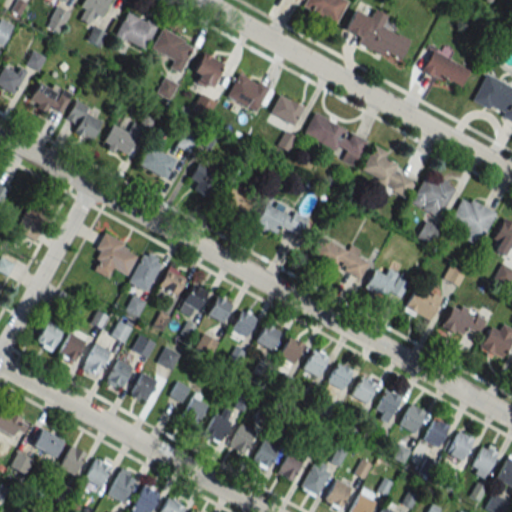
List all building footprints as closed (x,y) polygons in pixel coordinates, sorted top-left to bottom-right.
[(82,0),(74,16),(94,26),(106,0),(82,0)] [(343,0),(332,21),(323,16),(320,21),(305,12),(307,8),(299,4),(301,0),(343,0)] [(53,5),(46,19),(60,26),(67,12),(53,5)] [(351,8),(341,27),(357,35),(354,42),(379,55),(381,50),(397,58),(407,38),(394,31),(393,33),(379,26),(385,14),(372,8),(368,17),(351,8)] [(112,36),(141,52),(155,26),(126,10),(112,36)] [(0,44),(2,46),(13,25),(0,18),(0,44)] [(90,24),(83,38),(96,46),(104,32),(90,24)] [(177,71),(192,45),(161,28),(150,47),(171,59),(167,66),(177,71)] [(29,48),(21,62),(35,70),(43,56),(29,48)] [(420,70),(458,88),(467,69),(430,50),(420,70)] [(222,62),(202,52),(188,78),(208,89),(222,62)] [(0,65),(0,87),(10,93),(23,70),(16,65),(12,72),(0,65)] [(266,86),(235,72),(224,99),(254,112),(266,86)] [(483,72),(511,87),(511,122),(498,115),(501,111),(487,104),(485,107),(469,99),(483,72)] [(161,75),(153,89),(167,97),(175,83),(161,75)] [(50,108),(60,113),(69,93),(38,78),(26,104),(48,114),(50,108)] [(197,91),(188,108),(204,116),(213,100),(197,91)] [(303,106),(277,94),(263,122),(283,131),(276,146),(283,149),(303,106)] [(65,118),(75,122),(70,131),(90,140),(102,115),(73,101),(65,118)] [(312,113),(301,133),(333,150),(336,145),(344,150),(340,158),(351,165),(364,141),(349,133),(345,140),(341,137),(345,131),(312,113)] [(125,156),(133,138),(110,127),(101,144),(125,156)] [(201,127),(193,141),(207,149),(215,135),(201,127)] [(181,128),(173,142),(187,150),(194,136),(181,128)] [(395,164),(392,170),(413,181),(404,198),(373,182),(376,177),(359,169),(371,144),(386,151),(383,158),(395,164)] [(137,165),(165,179),(175,159),(147,145),(137,165)] [(185,185),(206,196),(218,174),(197,162),(185,185)] [(420,179),(409,203),(439,217),(453,186),(433,177),(430,183),(420,179)] [(240,216),(251,198),(230,186),(220,204),(240,216)] [(495,212),(481,238),(447,221),(459,198),(467,202),(469,199),(495,212)] [(307,216),(274,203),(273,206),(263,202),(254,226),(274,233),(277,226),(300,235),(307,216)] [(30,240),(48,218),(30,204),(12,227),(30,240)] [(511,245),(510,249),(507,247),(502,256),(491,250),(495,241),(489,238),(501,216),(511,222),(511,245)] [(438,228),(422,220),(414,237),(431,245),(438,228)] [(125,275),(137,249),(104,234),(88,269),(108,278),(112,269),(125,275)] [(346,250),(323,237),(313,255),(357,280),(367,261),(355,255),(358,250),(348,245),(346,250)] [(143,291),(161,262),(144,251),(126,280),(143,291)] [(0,271),(7,274),(11,262),(0,257),(0,271)] [(511,270),(498,264),(492,279),(506,284),(511,270)] [(156,285),(174,296),(185,276),(168,266),(156,285)] [(192,317),(206,291),(191,282),(176,309),(192,317)] [(438,299),(427,320),(403,307),(414,287),(438,299)] [(134,318),(144,301),(131,294),(121,311),(134,318)] [(220,322),(231,302),(216,294),(205,314),(220,322)] [(440,326),(460,337),(465,328),(476,334),(484,319),(452,302),(440,326)] [(254,317),(243,337),(228,329),(239,309),(254,317)] [(60,328),(49,348),(34,339),(45,319),(60,328)] [(124,341),(129,323),(115,319),(110,337),(124,341)] [(278,330),(267,351),(252,342),(263,322),(278,330)] [(511,338),(511,340),(502,360),(478,347),(489,326),(511,338)] [(82,341),(71,361),(56,352),(67,332),(82,341)] [(129,348),(144,357),(153,342),(137,333),(129,348)] [(216,341),(201,333),(193,348),(208,356),(216,341)] [(303,343),(291,364),(276,355),(287,335),(303,343)] [(108,351),(94,376),(79,368),(93,343),(108,351)] [(177,354),(163,346),(154,361),(169,370),(177,354)] [(326,357),(315,377),(299,369),(310,349),(326,357)] [(130,367),(119,387),(104,379),(115,359),(130,367)] [(350,371),(339,391),(324,382),(335,362),(350,371)] [(155,381),(143,401),(128,393),(139,372),(155,381)] [(375,384),(363,404),(348,396),(359,376),(375,384)] [(168,398),(181,402),(186,386),(173,382),(168,398)] [(399,397),(388,417),(373,409),(384,389),(399,397)] [(205,404),(194,425),(179,416),(190,396),(205,404)] [(423,412),(412,432),(396,424),(407,404),(423,412)] [(0,430),(12,436),(13,433),(21,436),(28,422),(0,408),(0,430)] [(228,421),(217,441),(201,433),(213,413),(228,421)] [(447,426),(436,446),(421,438),(432,418),(447,426)] [(252,432),(241,452),(226,444),(237,424),(252,432)] [(62,442),(41,427),(29,444),(51,458),(62,442)] [(471,439),(460,460),(445,451),(456,431),(471,439)] [(277,447),(266,467),(250,459),(261,438),(277,447)] [(398,443),(408,449),(401,462),(390,456),(398,443)] [(57,468),(72,475),(83,452),(68,445),(57,468)] [(495,453),(484,473),(468,465),(479,445),(495,453)] [(334,447),(345,453),(337,466),(326,460),(334,447)] [(8,466),(23,474),(31,459),(16,451),(8,466)] [(302,459),(290,479),(275,471),(286,451),(302,459)] [(82,479),(98,487),(110,464),(93,456),(82,479)] [(511,461),(511,478),(508,486),(493,477),(504,457),(511,461)] [(359,458),(370,465),(362,478),(351,472),(359,458)] [(326,473),(315,494),(300,485),(311,465),(326,473)] [(105,494),(120,502),(135,476),(119,468),(105,494)] [(443,470),(456,478),(449,491),(436,484),(443,470)] [(381,476),(392,482),(384,495),(373,489),(381,476)] [(348,487),(337,507),(322,499),(333,479),(348,487)] [(474,481),(485,487),(477,501),(466,495),(474,481)] [(157,493),(147,511),(142,511),(131,505),(142,485),(157,493)] [(405,488),(416,495),(409,508),(398,502),(405,488)] [(372,501),(365,511),(346,511),(357,492),(372,501)] [(489,494),(503,501),(496,511),(489,511),(482,508),(489,494)] [(182,507),(179,511),(157,511),(165,497),(182,507)] [(424,511),(430,503),(439,508),(436,511),(424,511)]
